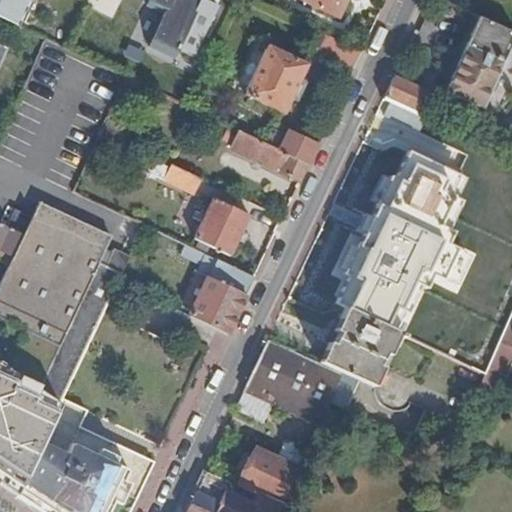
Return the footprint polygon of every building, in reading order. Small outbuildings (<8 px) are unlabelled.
[(28,0),(0,0),(0,17),(16,25),(28,0)] [(152,40),(177,51),(181,42),(196,49),(220,0),(218,0),(167,0),(171,2),(152,40)] [(346,0),(301,0),(301,1),(338,18),(346,0)] [(145,42),(157,7),(144,2),(132,37),(145,42)] [(511,43),(511,32),(479,18),(447,92),(484,108),(511,43)] [(353,69),(361,53),(325,35),(318,52),(353,69)] [(307,66),(268,47),(245,95),(285,114),(307,66)] [(430,93),(395,77),(385,98),(422,115),(430,118),(438,98),(429,95),(430,93)] [(422,115),(385,98),(377,114),(415,131),(422,115)] [(127,139),(103,127),(100,134),(124,146),(127,139)] [(260,135),(257,140),(308,165),(315,150),(271,129),(267,138),(260,135)] [(257,140),(239,131),(232,147),(301,181),(308,165),(257,140)] [(192,193),(199,179),(170,165),(169,168),(155,161),(150,173),(192,193)] [(250,216),(213,199),(194,238),(230,255),(250,216)] [(47,247),(56,229),(15,211),(6,229),(23,236),(47,247)] [(58,229),(56,228),(56,229),(47,247),(118,282),(130,256),(114,249),(107,266),(99,262),(110,237),(64,216),(58,229)] [(23,236),(6,229),(0,225),(0,252),(12,258),(23,236)] [(241,306),(254,278),(144,225),(136,242),(209,277),(191,315),(218,330),(228,334),(241,306)] [(118,282),(47,247),(23,236),(12,258),(0,283),(0,484),(17,495),(63,398),(118,282)] [(511,315),(511,279),(498,312),(511,318),(511,315)] [(388,353),(397,333),(345,309),(338,322),(346,325),(340,340),(344,342),(341,347),(377,363),(383,351),(388,353)] [(511,318),(498,312),(473,369),(487,374),(501,342),(505,333),(511,318)] [(382,366),(377,363),(341,347),(344,342),(340,340),(346,325),(338,322),(320,362),(358,379),(358,380),(373,387),(382,366)] [(511,347),(511,346),(511,336),(505,333),(501,342),(511,347)] [(320,362),(270,340),(255,372),(245,392),(269,403),(319,425),(330,402),(345,409),(358,380),(358,379),(320,362)] [(505,374),(511,358),(511,347),(501,342),(487,374),(480,388),(491,393),(500,373),(505,374)] [(263,416),(269,403),(245,392),(238,405),(263,416)] [(131,511),(156,462),(104,438),(96,456),(71,445),(79,426),(87,409),(63,398),(17,495),(41,511),(131,511)] [(96,456),(104,438),(79,426),(71,445),(96,456)] [(281,506),(299,469),(256,450),(239,485),(261,496),(281,506)] [(278,511),(281,506),(261,496),(256,507),(241,500),(242,498),(238,491),(205,475),(198,489),(186,511),(278,511)]
